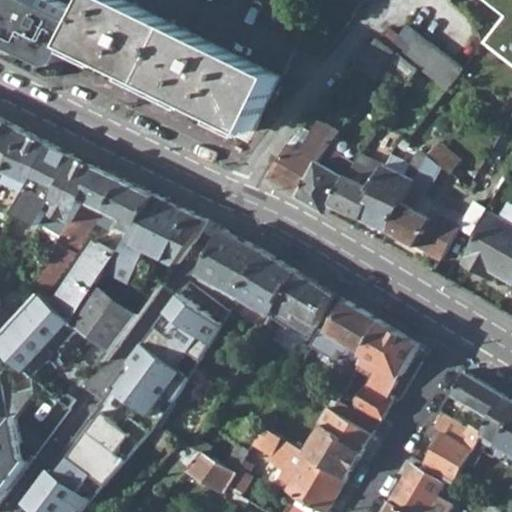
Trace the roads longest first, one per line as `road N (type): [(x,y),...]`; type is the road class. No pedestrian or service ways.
road 1 (secondary): [(0,80),(239,196)]
road 2 (residential): [(409,0),(369,27),(278,130),(239,196)]
road 3 (secondary): [(239,196),(467,325)]
road 4 (residential): [(467,325),(357,511)]
